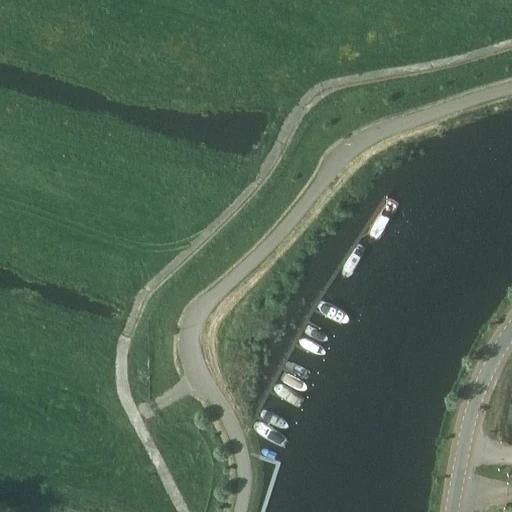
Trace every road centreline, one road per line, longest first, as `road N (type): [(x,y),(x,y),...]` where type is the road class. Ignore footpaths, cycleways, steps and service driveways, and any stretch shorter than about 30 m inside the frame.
road 1 (track): [(511,44),(311,94),(250,193),(156,279),(133,313),(121,357),(123,391),(182,511)]
road 2 (unclassified): [(239,511),(246,492),(238,438),(199,379),(189,339),(203,308),(313,197),(350,145),(511,90)]
road 3 (tertiary): [(451,511),(465,433),(491,361),(511,330)]
